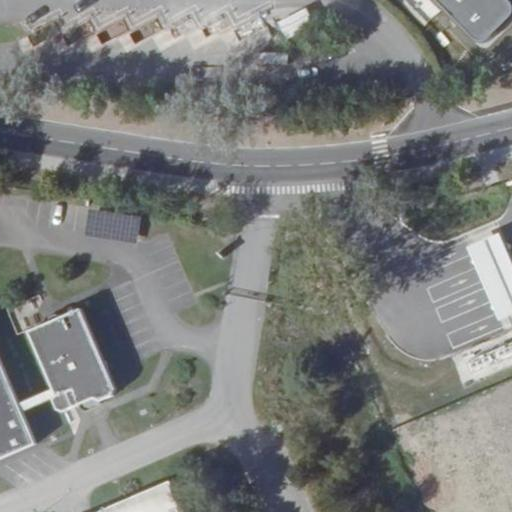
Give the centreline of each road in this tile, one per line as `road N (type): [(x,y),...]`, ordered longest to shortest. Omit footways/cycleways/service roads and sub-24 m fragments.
road 1 (unclassified): [(441,152),(258,176),(0,128)]
road 2 (unknown): [(0,226),(115,245),(131,256),(161,316),(178,331),(245,352)]
